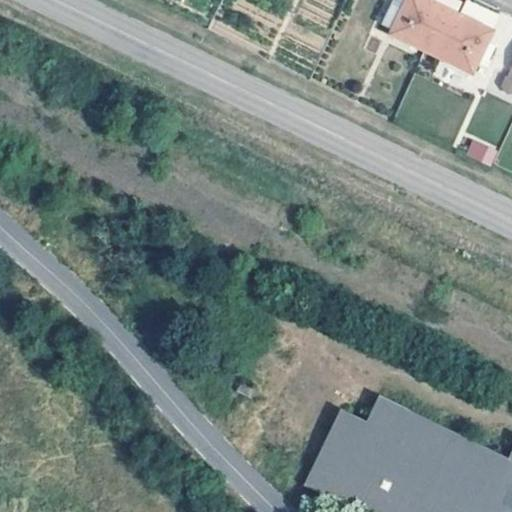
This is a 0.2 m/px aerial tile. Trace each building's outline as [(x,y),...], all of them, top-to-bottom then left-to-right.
[(406,0),(391,0),(380,23),(393,28),(406,0)] [(391,33),(423,48),(432,29),(448,37),(459,16),(450,12),(424,0),(406,0),(393,28),(391,33)] [(432,29),(423,48),(430,52),(471,71),(489,31),(459,16),(448,37),(432,29)] [(490,165),(496,147),(471,139),(465,156),(490,165)] [(254,389),(240,382),(235,391),(249,399),(254,389)] [(493,445),(372,386),(360,411),(335,399),(298,475),(373,511),(511,511),(511,468),(488,457),(493,445)] [(511,426),(510,425),(500,448),(493,445),(488,457),(511,468),(511,426)]
